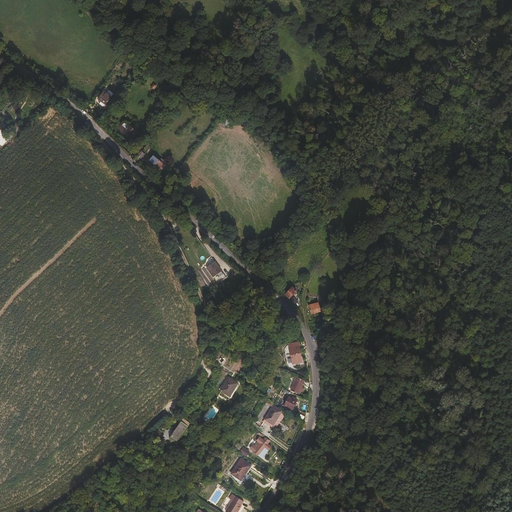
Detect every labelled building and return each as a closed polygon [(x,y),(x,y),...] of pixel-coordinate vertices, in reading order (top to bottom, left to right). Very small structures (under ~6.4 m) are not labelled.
[(104,105),(112,94),(108,91),(105,94),(103,92),(97,99),(98,100),(97,101),(99,103),(100,101),(104,105)] [(7,109),(11,105),(13,102),(9,98),(0,106),(0,112),(2,114),(7,109)] [(16,110),(12,107),(11,105),(7,109),(13,115),(14,113),(14,112),(16,110)] [(128,125),(122,119),(117,126),(129,137),(135,131),(128,125)] [(163,165),(159,161),(153,156),(149,161),(159,170),(161,167),(163,165)] [(232,296),(220,279),(212,285),(220,296),(224,293),(225,296),(227,300),(232,296)] [(289,298),(296,291),(292,287),(285,294),(289,298)] [(320,311),(317,302),(308,305),(311,314),(320,311)] [(302,361),(300,344),(291,346),(293,363),(302,361)] [(301,388),(304,380),(296,376),(290,390),(299,394),(300,391),(301,388)] [(230,396),(238,383),(229,377),(221,390),(230,396)] [(292,409),(296,400),(292,398),(291,399),(288,397),(284,405),(292,409)] [(273,426),(282,412),(273,406),(264,420),(273,426)] [(303,421),(304,417),(298,412),(295,416),(303,421)] [(184,435),(191,424),(183,419),(171,438),(177,442),(182,434),(184,435)] [(258,455),(267,443),(263,440),(257,448),(254,446),(251,450),(258,455)] [(247,456),(249,450),(242,448),(240,453),(247,456)] [(246,472),(250,466),(240,460),(230,475),(237,483),(238,484),(239,485),(240,484),(241,484),(247,473),(246,472)] [(227,511),(236,511),(241,506),(232,500),(225,511),(227,511)]
